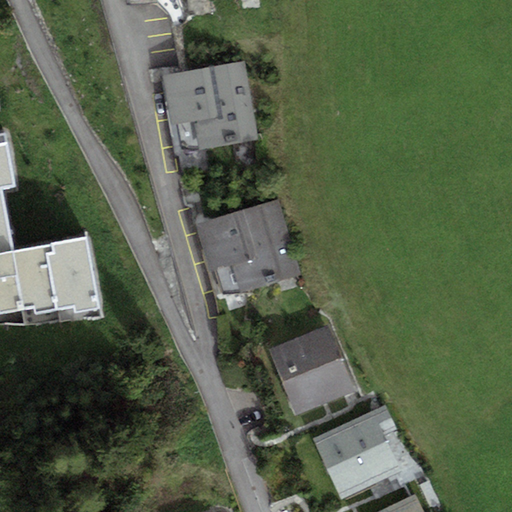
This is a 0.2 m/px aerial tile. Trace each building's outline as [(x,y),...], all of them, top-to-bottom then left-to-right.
[(243,61),(161,75),(171,125),(176,125),(181,150),(205,153),(204,150),(259,140),(243,61)] [(0,180),(6,180),(0,148),(0,302),(30,297),(32,305),(73,297),(75,304),(98,299),(83,229),(7,245),(0,212),(0,180)] [(277,199),(196,223),(209,272),(213,271),(222,295),(246,294),(245,291),(301,277),(277,199)] [(268,348),(295,415),(355,390),(328,324),(268,348)] [(386,405),(313,439),(341,498),(401,470),(385,436),(397,430),(386,405)] [(424,511),(415,492),(373,511),(424,511)]
